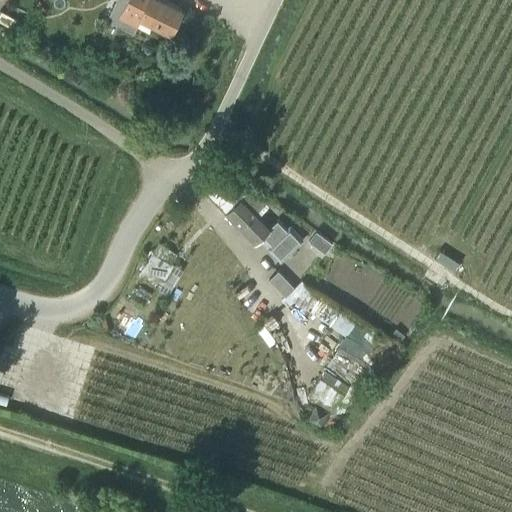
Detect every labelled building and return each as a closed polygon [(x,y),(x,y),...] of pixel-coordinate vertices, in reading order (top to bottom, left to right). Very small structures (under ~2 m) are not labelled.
[(125,0),(117,18),(136,28),(141,19),(170,33),(182,10),(162,0),(125,0)] [(258,213),(265,206),(250,191),(249,192),(229,170),(216,182),(231,198),(237,192),(243,198),(225,215),(240,230),(258,213)] [(271,226),(258,213),(240,230),(254,245),(262,237),(270,246),(267,249),(280,262),(302,241),(290,227),(287,230),(278,220),(274,224),(271,226)] [(285,297),(294,288),(278,271),(268,280),(285,297)] [(333,355),(308,395),(331,410),(339,396),(347,401),(364,374),(333,355)] [(320,422),(325,413),(317,409),(312,418),(320,422)]
